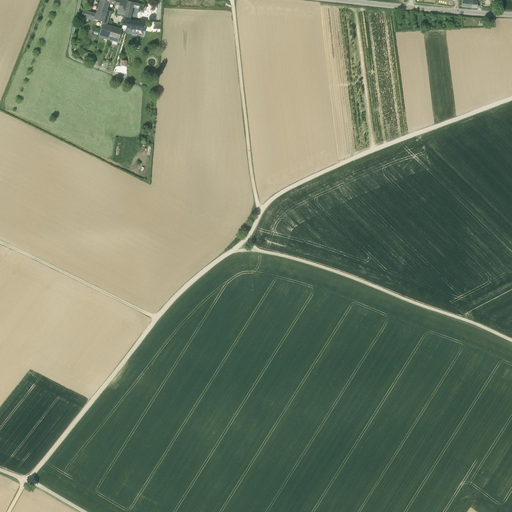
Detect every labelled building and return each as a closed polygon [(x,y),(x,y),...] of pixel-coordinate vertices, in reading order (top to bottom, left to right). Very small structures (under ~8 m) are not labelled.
[(103,22),(104,21),(107,10),(109,3),(109,2),(101,0),(100,0),(97,14),(84,10),(82,16),(103,22)] [(101,0),(109,2),(109,3),(118,6),(117,14),(125,16),(128,1),(123,0),(101,0)] [(128,1),(125,16),(123,26),(122,28),(122,31),(132,33),(133,29),(145,31),(146,23),(130,20),(133,8),(137,9),(138,4),(128,1)] [(104,21),(103,22),(108,24),(111,12),(107,10),(104,21)] [(108,24),(103,22),(99,36),(109,39),(113,25),(108,24)] [(118,42),(122,31),(122,28),(113,25),(109,39),(118,42)]
